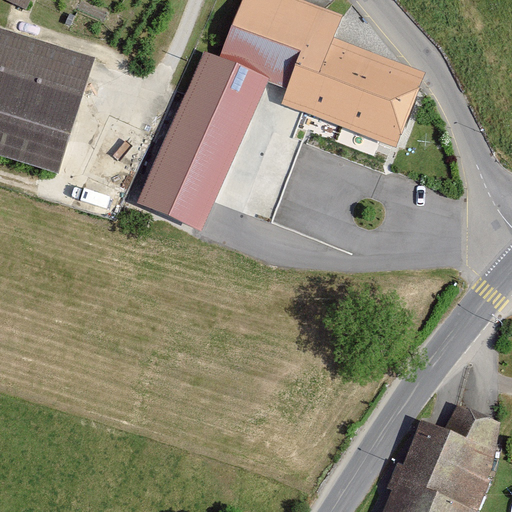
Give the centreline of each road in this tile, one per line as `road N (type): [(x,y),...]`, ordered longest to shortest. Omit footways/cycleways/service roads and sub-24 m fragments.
road 1 (secondary): [(511,266),(411,393),(333,511)]
road 2 (residential): [(511,229),(443,87),(374,0)]
